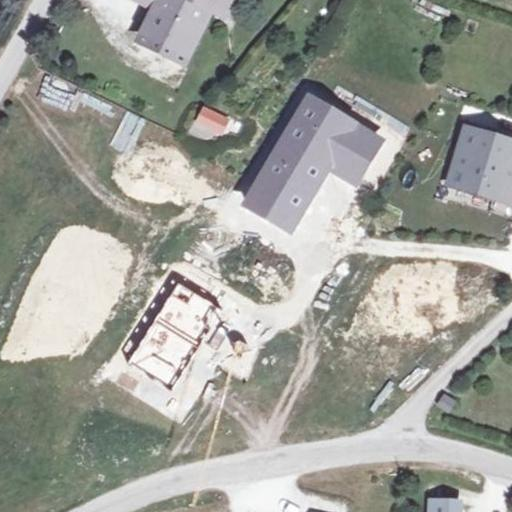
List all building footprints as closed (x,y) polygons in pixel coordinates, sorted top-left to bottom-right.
[(135,0),(159,12),(143,46),(163,55),(172,35),(194,47),(213,7),(228,16),(235,0),(135,0)] [(305,98),(245,204),(291,229),(324,170),(351,185),(377,139),(305,98)] [(199,105),(189,130),(218,143),(228,118),(199,105)] [(491,138),(469,132),(457,170),(472,174),(468,189),(497,197),(501,183),(511,186),(511,144),(504,142),(506,136),(493,132),(491,138)] [(452,511),(452,501),(425,502),(424,511),(452,511)]
